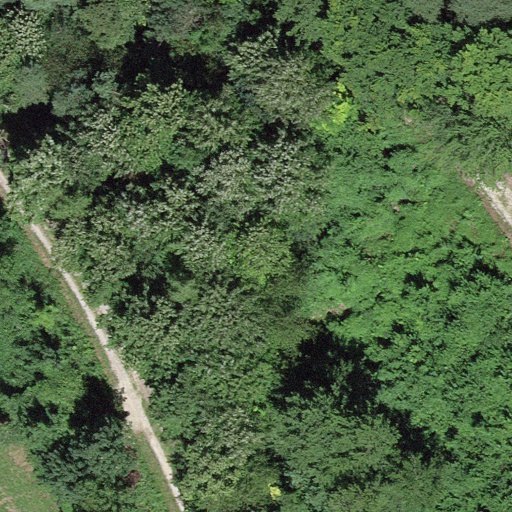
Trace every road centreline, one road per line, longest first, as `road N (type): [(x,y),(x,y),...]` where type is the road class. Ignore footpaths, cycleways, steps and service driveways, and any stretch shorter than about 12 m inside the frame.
road 1 (track): [(0,150),(85,278),(198,511)]
road 2 (track): [(511,220),(323,0)]
